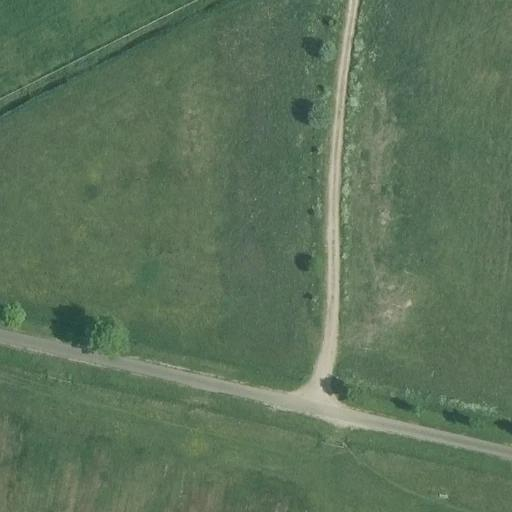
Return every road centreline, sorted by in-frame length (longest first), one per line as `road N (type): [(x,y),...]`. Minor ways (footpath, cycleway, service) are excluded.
road 1 (unclassified): [(511,454),(0,335)]
road 2 (track): [(314,408),(330,332),(336,126),(355,0)]
